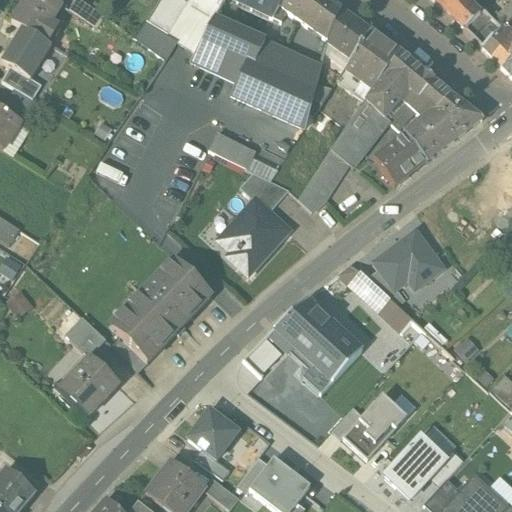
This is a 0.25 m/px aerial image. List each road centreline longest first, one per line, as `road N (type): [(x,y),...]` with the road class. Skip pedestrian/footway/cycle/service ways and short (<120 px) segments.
road 1 (secondary): [(200,378),(360,235),(511,120)]
road 2 (residential): [(200,378),(377,511)]
road 3 (secondary): [(69,511),(200,378)]
road 4 (residential): [(511,113),(379,0)]
